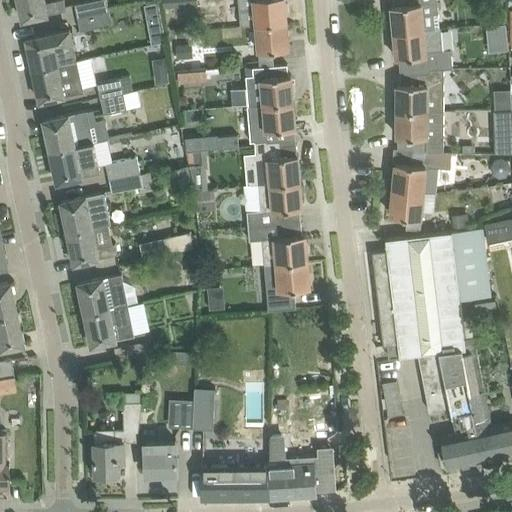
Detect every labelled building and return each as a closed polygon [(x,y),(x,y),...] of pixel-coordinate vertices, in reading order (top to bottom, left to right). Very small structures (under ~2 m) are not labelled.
[(59,0),(46,3),(45,0),(19,0),(23,18),(66,9),(64,0),(59,0)] [(90,0),(75,3),(78,16),(109,10),(106,0),(90,0)] [(239,0),(241,24),(287,20),(285,0),(239,0)] [(392,4),(394,31),(439,26),(436,0),(394,0),(395,4),(392,4)] [(145,3),(148,20),(162,17),(159,1),(145,3)] [(109,10),(78,16),(81,30),(112,23),(109,10)] [(287,20),(241,24),(241,25),(257,24),(260,61),(274,59),(273,48),(289,47),(287,20)] [(489,49),(508,48),(506,21),(487,22),(489,49)] [(428,68),(449,67),(452,67),(451,48),(443,48),(441,27),(439,27),(439,26),(394,31),(397,57),(414,56),(415,67),(428,66),(428,68)] [(34,68),(77,59),(71,28),(27,37),(34,68)] [(188,43),(175,44),(176,58),(190,57),(188,43)] [(83,90),(81,80),(77,59),(34,68),(40,99),(83,90)] [(247,75),(248,103),(294,99),(292,74),(289,74),(288,63),(261,65),(261,66),(252,66),(252,74),(247,75)] [(398,82),(398,108),(444,109),(444,68),(449,67),(428,68),(429,72),(401,71),(401,82),(398,82)] [(178,70),(178,81),(207,80),(206,68),(178,70)] [(170,81),(168,69),(159,71),(155,76),(156,83),(170,81)] [(124,92),(120,76),(109,79),(97,81),(100,96),(124,92)] [(134,89),(124,92),(127,107),(141,104),(138,89),(134,89)] [(100,96),(104,113),(127,108),(124,92),(100,96)] [(294,99),(248,103),(251,140),(268,139),(268,140),(297,138),(296,127),(294,99)] [(428,147),(428,150),(443,150),(444,109),(398,108),(398,136),(398,135),(398,147),(428,147)] [(511,124),(511,120),(511,108),(499,108),(495,108),(494,109),(495,151),(511,151),(511,124)] [(51,150),(94,141),(87,109),(44,118),(51,150)] [(218,135),(219,147),(238,146),(237,134),(218,135)] [(111,161),(107,138),(94,141),(51,150),(58,181),(101,172),(99,164),(106,162),(111,161)] [(258,184),(271,182),(301,180),(299,153),(298,154),(297,143),(281,144),(268,145),(255,146),(256,152),(242,153),(245,184),(258,183),(258,184)] [(188,150),(191,167),(207,165),(205,149),(188,150)] [(397,161),(394,187),(424,190),(437,189),(438,168),(450,169),(452,152),(442,151),(442,150),(443,150),(428,150),(428,153),(414,151),(413,163),(397,161)] [(140,172),(137,156),(111,161),(106,162),(110,179),(140,172)] [(193,181),(189,164),(175,167),(179,184),(193,181)] [(248,225),(301,220),(300,207),(303,206),(301,180),(271,182),(258,184),(261,209),(247,210),(248,225)] [(420,228),(424,191),(437,192),(437,189),(424,190),(394,187),(392,214),(408,215),(407,227),(420,228)] [(214,189),(195,191),(197,211),(216,208),(214,189)] [(111,222),(107,202),(105,190),(62,200),(68,231),(93,226),(111,222)] [(468,212),(452,214),(454,226),(469,225),(468,212)] [(511,215),(484,221),(489,241),(511,236),(511,215)] [(262,238),(264,263),(308,259),(306,233),(303,233),(301,220),(248,225),(249,239),(262,238)] [(75,262),(94,258),(118,253),(116,243),(98,247),(93,226),(68,231),(75,262)] [(454,413),(474,408),(462,348),(464,347),(464,338),(459,299),(489,296),(481,227),(450,231),(450,229),(406,234),(387,237),(388,248),(373,250),(384,344),(388,343),(390,356),(419,352),(430,410),(451,405),(453,413),(454,413)] [(166,253),(194,246),(191,234),(190,230),(162,237),(166,253)] [(308,259),(264,263),(268,309),(296,306),(295,287),(310,286),(308,259)] [(85,313),(129,303),(122,272),(79,281),(85,313)] [(0,282),(0,314),(16,311),(9,280),(0,282)] [(497,305),(497,303),(496,295),(475,299),(476,306),(477,308),(491,306),(497,305)] [(209,301),(210,308),(225,307),(224,300),(209,301)] [(135,335),(133,324),(129,303),(85,313),(92,344),(135,335)] [(16,311),(0,314),(0,347),(22,343),(16,311)] [(479,357),(476,336),(464,338),(464,347),(462,348),(474,408),(484,458),(511,451),(511,418),(491,423),(479,357)] [(137,342),(114,347),(117,359),(140,354),(137,342)] [(192,349),(172,349),(171,362),(192,362),(192,349)] [(0,359),(0,376),(14,374),(12,358),(0,359)] [(403,413),(397,379),(382,382),(388,416),(403,413)] [(194,407),(193,426),(213,427),(215,387),(195,386),(194,396),(194,398),(194,407)] [(278,398),(278,399),(278,407),(278,408),(287,407),(286,398),(278,398)] [(125,461),(125,440),(138,440),(144,400),(123,400),(124,427),(95,428),(95,440),(96,474),(120,473),(120,461),(125,461)] [(182,406),(181,426),(193,427),(194,407),(182,406)] [(484,458),(474,408),(454,413),(455,418),(461,417),(463,425),(468,423),(469,428),(442,434),(445,449),(439,451),(442,464),(448,463),(448,465),(484,458)] [(178,471),(177,438),(146,439),(147,472),(178,471)] [(270,464),(270,496),(270,497),(317,494),(316,461),(296,462),(270,464)] [(202,464),(202,497),(270,496),(270,464),(202,464)]
